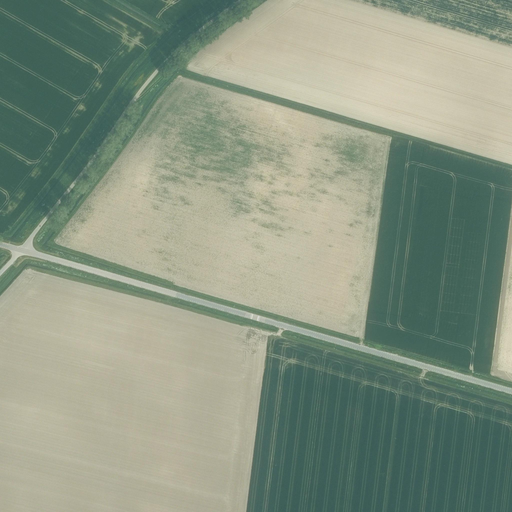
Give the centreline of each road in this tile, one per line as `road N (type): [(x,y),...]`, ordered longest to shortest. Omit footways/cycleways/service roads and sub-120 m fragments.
road 1 (tertiary): [(511,391),(21,250)]
road 2 (unclassified): [(21,250),(151,77),(239,0)]
